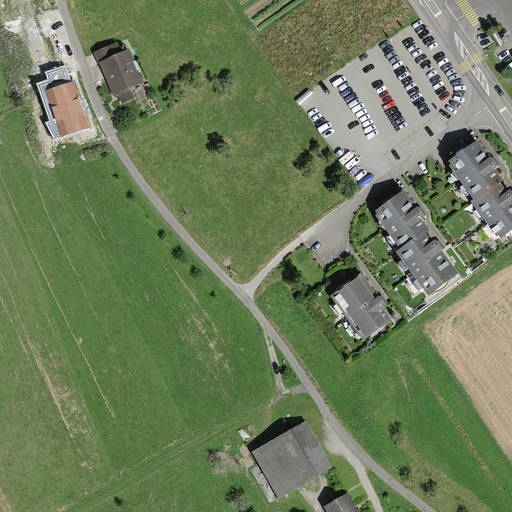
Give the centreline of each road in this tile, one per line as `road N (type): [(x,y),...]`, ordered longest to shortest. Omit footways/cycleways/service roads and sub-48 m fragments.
road 1 (residential): [(434,511),(356,447),(300,368),(135,173),(87,84),(58,0)]
road 2 (residential): [(495,100),(329,227)]
